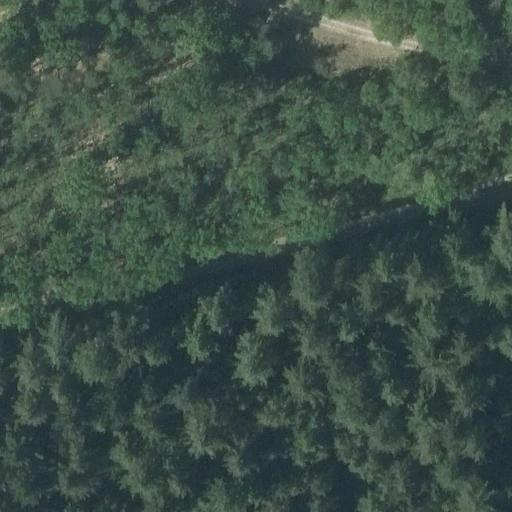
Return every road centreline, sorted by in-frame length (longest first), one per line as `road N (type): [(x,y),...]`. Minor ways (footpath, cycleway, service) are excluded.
road 1 (track): [(0,336),(511,200)]
road 2 (track): [(243,0),(495,67),(511,61)]
